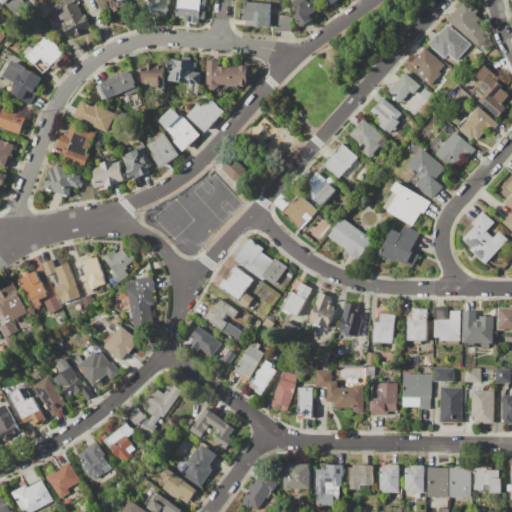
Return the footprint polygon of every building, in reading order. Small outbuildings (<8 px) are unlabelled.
[(5,4),(9,0),(21,0),(28,8),(17,18),(5,4)] [(21,0),(37,0),(28,8),(21,0)] [(90,26),(82,30),(83,32),(74,37),(73,35),(68,37),(62,26),(66,24),(56,5),(64,0),(71,0),(73,3),(76,1),(83,16),(85,15),(90,26)] [(122,0),(125,8),(112,13),(107,0),(122,0)] [(152,0),(167,0),(166,17),(151,15),(152,0)] [(178,0),(206,0),(206,5),(203,5),(202,11),(206,12),(205,20),(199,19),(199,23),(197,23),(196,24),(190,23),(184,22),(184,18),(176,17),(177,12),(176,12),(177,7),(178,0)] [(301,27),(299,24),(298,24),(296,21),(297,20),(294,17),(297,15),(292,8),(294,7),(290,1),(291,0),(315,0),(321,8),(310,16),(312,19),(301,27)] [(448,20),(466,0),(479,12),(476,15),(481,19),(477,24),(486,32),(483,36),(487,39),(479,48),(448,20)] [(46,2),(53,11),(43,20),(35,10),(46,2)] [(270,4),(269,28),(262,27),(263,26),(246,26),(246,21),(241,20),(241,9),(245,9),(245,5),(247,5),(247,3),(270,4)] [(291,16),(291,32),(276,32),(276,15),(291,16)] [(48,28),(38,37),(32,30),(41,21),(48,28)] [(448,24),(472,45),(457,62),(449,55),(446,59),(429,44),(440,31),(441,32),(448,24)] [(43,73),(24,53),(31,46),(34,49),(45,38),(47,41),(50,39),(66,56),(52,69),(50,67),(43,73)] [(425,48),(445,66),(439,72),(441,74),(431,85),(421,76),(421,75),(415,69),(417,67),(412,63),(425,48)] [(197,63),(196,73),(201,73),(200,85),(193,84),(168,81),(169,77),(167,77),(168,65),(170,66),(171,60),(197,63)] [(13,61),(43,78),(37,88),(40,90),(31,106),(12,95),(14,92),(8,88),(12,82),(3,77),(13,61)] [(245,87),(242,87),(241,86),(239,87),(233,92),(229,87),(223,92),(219,87),(219,90),(216,92),(214,90),(210,90),(207,87),(206,61),(219,61),(219,67),(239,67),(239,66),(247,66),(248,84),(245,87)] [(165,88),(157,87),(157,84),(143,84),(143,82),(137,84),(135,70),(143,68),(143,66),(148,66),(148,64),(154,64),(154,65),(165,65),(165,88)] [(471,94),(483,82),(476,76),(485,66),(500,79),(497,82),(502,87),(501,88),(510,96),(502,106),(505,109),(498,118),(471,94)] [(129,71),(138,91),(126,96),(124,91),(108,99),(101,84),(109,80),(109,79),(129,71)] [(406,72),(421,86),(414,94),(411,91),(400,104),(395,99),(396,99),(388,92),(406,72)] [(193,84),(200,85),(199,96),(192,95),(193,84)] [(384,99),(402,114),(397,120),(399,122),(396,125),(398,126),(394,131),(392,130),(390,133),(387,130),(385,131),(378,124),(379,123),(377,121),(380,119),(371,111),(378,103),(379,104),(384,99)] [(0,101),(3,103),(1,108),(26,117),(20,136),(0,128),(0,101)] [(74,117),(83,101),(94,107),(95,104),(115,114),(106,133),(74,117)] [(224,112),(204,134),(185,117),(197,104),(201,107),(205,101),(211,101),(224,112)] [(478,107),(499,124),(492,132),(488,128),(479,138),(477,136),(473,141),(460,130),(468,121),(466,120),(478,107)] [(179,117),(165,129),(157,121),(171,108),(179,117)] [(180,115),(200,135),(186,148),(187,149),(183,153),(173,142),(175,140),(165,129),(179,117),(180,115)] [(155,123),(150,127),(146,122),(151,118),(155,123)] [(364,119),(390,142),(374,160),(371,157),(369,158),(359,149),(360,148),(357,145),(360,143),(350,135),(364,119)] [(72,124),(96,133),(88,153),(90,154),(85,168),(61,159),(65,151),(55,147),(60,134),(65,135),(66,133),(68,134),(72,124)] [(436,154),(455,132),(476,151),(469,159),(465,155),(453,169),(436,154)] [(163,133),(179,155),(160,169),(152,158),(154,156),(146,145),(163,133)] [(0,139),(14,145),(11,154),(13,154),(8,169),(0,166),(0,139)] [(342,143),(347,147),(349,148),(349,149),(358,158),(342,175),(339,179),(324,165),(334,154),(333,153),(342,143)] [(122,157),(141,147),(150,166),(147,168),(149,172),(136,179),(135,176),(129,179),(124,170),(127,168),(122,157)] [(407,166),(423,148),(445,168),(435,179),(443,186),(432,199),(415,184),(421,178),(407,166)] [(99,152),(103,155),(99,160),(95,156),(99,152)] [(248,172),(236,184),(220,168),(232,156),(248,172)] [(342,175),(358,158),(360,156),(367,162),(354,177),(350,182),(342,175)] [(93,169),(100,167),(99,164),(112,160),(113,163),(119,162),(124,181),(119,182),(120,184),(105,188),(104,186),(95,188),(94,184),(97,183),(93,169)] [(354,177),(367,162),(373,168),(360,183),(354,177)] [(56,165),(72,170),(72,169),(83,172),(80,179),(82,180),(81,182),(83,183),(82,188),(79,187),(79,189),(72,186),(69,198),(63,196),(63,195),(52,191),(51,192),(46,191),(47,189),(45,188),(51,169),(55,170),(56,165)] [(318,172),(338,190),(323,207),(313,198),(313,197),(309,193),(315,187),(309,181),(318,172)] [(511,180),(511,230),(504,223),(511,212),(511,209),(505,204),(511,195),(511,193),(507,198),(497,190),(505,181),(509,184),(511,180)] [(397,182),(430,202),(414,227),(382,206),(397,182)] [(317,211),(302,229),(283,212),(299,195),(317,211)] [(320,213),(325,216),(321,221),(316,217),(320,213)] [(507,240),(486,264),(471,250),(473,248),(463,240),(475,226),(472,224),(482,213),(493,223),(485,232),(493,238),(498,232),(507,240)] [(343,218),(373,240),(359,260),(346,250),(347,249),(330,236),(343,218)] [(421,234),(405,265),(381,254),(397,222),(421,234)] [(235,260),(251,239),(264,250),(262,252),(273,260),(275,258),(296,275),(280,295),(250,272),(249,272),(246,270),(247,269),(235,260)] [(103,258),(114,250),(116,253),(122,249),(127,255),(131,252),(136,259),(126,267),(127,268),(131,274),(118,284),(116,282),(111,275),(114,273),(103,258)] [(81,261),(92,257),(92,259),(97,257),(107,284),(98,287),(98,288),(91,290),(81,261)] [(55,268),(56,272),(47,276),(42,264),(52,260),(55,268)] [(81,297),(61,304),(55,287),(61,284),(56,272),(55,268),(68,263),(81,297)] [(254,280),(245,293),(238,301),(219,288),(226,278),(228,280),(233,273),(231,272),(235,266),(254,280)] [(19,280),(23,278),(21,275),(30,270),(32,273),(36,271),(47,292),(45,293),(46,296),(39,300),(42,305),(39,306),(40,308),(35,311),(29,300),(30,300),(19,280)] [(215,275),(221,278),(216,286),(211,282),(215,275)] [(126,283),(135,281),(135,279),(152,276),(153,281),(154,281),(155,287),(155,291),(152,292),(155,305),(151,306),(155,324),(135,328),(132,312),(119,315),(116,295),(128,293),(126,283)] [(312,288),(297,317),(282,309),(291,291),(291,292),(297,281),(312,288)] [(0,288),(12,282),(29,314),(14,323),(11,318),(8,320),(5,314),(1,316),(0,314),(0,288)] [(116,282),(118,284),(119,286),(114,290),(111,286),(116,282)] [(245,293),(254,300),(247,310),(237,303),(238,301),(245,293)] [(327,329),(320,326),(320,328),(308,323),(321,293),(333,297),(330,305),(336,307),(327,329)] [(90,295),(95,306),(87,310),(82,298),(90,295)] [(56,296),(62,308),(49,315),(43,303),(56,296)] [(219,299),(238,312),(233,319),(228,316),(224,322),(227,323),(222,331),(203,318),(213,304),(215,306),(219,299)] [(346,303),(361,306),(359,315),(362,316),(361,318),(362,318),(358,337),(336,332),(337,327),(341,328),(346,303)] [(448,320),(435,320),(435,307),(449,308),(448,320)] [(498,308),(511,308),(511,330),(498,330),(498,308)] [(427,309),(427,341),(408,341),(408,317),(412,317),(413,309),(427,309)] [(451,311),(461,311),(461,341),(460,341),(460,345),(436,345),(436,338),(435,338),(435,320),(448,320),(450,320),(451,311)] [(463,311),(477,312),(477,319),(480,319),(480,316),(494,316),(494,344),(463,343),(463,311)] [(396,316),(393,344),(374,342),(376,318),(380,319),(381,314),(396,316)] [(93,320),(98,316),(104,318),(108,323),(106,329),(101,332),(95,331),(92,326),(93,320)] [(0,329),(0,325),(12,319),(19,333),(6,340),(0,329)] [(269,320),(274,323),(269,331),(264,328),(269,320)] [(285,320),(300,328),(291,343),(277,335),(285,320)] [(227,323),(228,322),(242,332),(246,326),(253,331),(243,345),(222,331),(227,323)] [(105,348),(116,333),(111,330),(115,324),(120,328),(121,326),(138,339),(134,344),(135,345),(128,354),(127,354),(122,361),(105,348)] [(199,327),(221,343),(211,356),(200,349),(197,353),(188,346),(194,339),(191,337),(199,327)] [(264,354),(247,381),(246,380),(243,384),(240,381),(242,378),(239,376),(238,378),(235,376),(236,374),(234,372),(254,342),(256,344),(257,343),(260,346),(258,350),(264,354)] [(78,366),(88,358),(84,352),(91,347),(97,346),(110,363),(112,361),(121,373),(109,382),(105,376),(92,386),(78,366)] [(317,348),(332,352),(328,364),(314,359),(317,348)] [(222,360),(228,350),(235,355),(228,365),(222,360)] [(367,353),(375,353),(375,364),(367,364),(367,353)] [(316,364),(311,370),(303,363),(308,357),(316,364)] [(54,379),(63,373),(57,365),(65,359),(86,388),(80,391),(74,396),(72,393),(67,397),(54,379)] [(266,361),(275,366),(274,369),(277,371),(261,396),(255,391),(254,393),(250,390),(251,389),(249,388),(266,361)] [(434,368),(454,368),(454,382),(433,382),(434,368)] [(465,369),(481,369),(480,383),(465,383),(465,369)] [(511,369),(511,383),(496,383),(496,369),(511,369)] [(327,382),(327,388),(316,388),(316,371),(332,371),(332,382),(327,382)] [(1,377),(9,372),(16,385),(9,389),(1,377)] [(298,376),(290,403),(294,404),(292,409),(289,408),(287,413),(272,408),(281,377),(285,378),(287,372),(298,376)] [(403,374),(431,375),(431,398),(403,398),(403,392),(405,392),(405,386),(403,386),(403,374)] [(33,387),(49,377),(67,404),(62,407),(64,410),(53,417),(48,409),(47,410),(44,405),(45,405),(33,387)] [(327,382),(332,382),(338,382),(338,388),(353,389),(353,386),(364,386),(364,413),(353,413),(353,408),(336,408),(336,403),(327,402),(327,388),(327,382)] [(377,383),(397,383),(397,411),(388,411),(388,415),(372,415),(372,398),(375,398),(376,390),(377,390),(377,383)] [(8,393),(19,386),(23,394),(29,391),(39,409),(40,409),(46,419),(41,422),(40,422),(34,425),(30,420),(25,423),(8,393)] [(80,391),(86,388),(88,386),(94,395),(87,400),(80,391)] [(160,417),(158,419),(152,415),(146,411),(151,405),(147,402),(154,393),(155,394),(158,390),(164,394),(167,390),(169,392),(174,386),(182,391),(163,417),(160,417)] [(299,388),(313,388),(313,419),(305,419),(305,420),(298,420),(299,388)] [(441,388),(462,388),(462,423),(441,423),(441,388)] [(472,391),(494,391),(494,424),(474,423),(474,417),(471,417),(472,391)] [(502,395),(511,395),(511,423),(503,424),(502,395)] [(419,399),(430,399),(430,410),(419,409),(419,399)] [(0,409),(7,406),(20,430),(22,429),(24,434),(12,440),(10,436),(4,439),(0,431),(0,409)] [(146,418),(136,426),(127,416),(138,407),(146,418)] [(206,409),(234,429),(228,437),(233,440),(225,451),(213,442),(213,441),(207,437),(209,435),(205,432),(199,440),(188,433),(206,409)] [(152,415),(158,419),(154,425),(157,427),(149,438),(138,430),(146,419),(149,421),(152,415)] [(102,438),(106,434),(110,438),(127,424),(131,429),(132,428),(135,432),(127,438),(138,451),(133,456),(135,459),(128,465),(125,462),(124,464),(118,457),(117,458),(103,441),(104,440),(102,438)] [(98,443),(106,455),(104,456),(112,468),(94,480),(91,476),(89,477),(82,467),(86,465),(79,455),(98,443)] [(201,488),(182,474),(190,464),(188,462),(198,449),(200,450),(203,445),(218,456),(212,464),(214,465),(212,468),(214,469),(201,488)] [(70,462),(82,483),(69,491),(70,493),(61,499),(47,477),(70,462)] [(324,464),(343,464),(343,477),(341,477),(341,487),(339,487),(339,507),(316,507),(316,470),(324,470),(324,464)] [(309,465),(309,490),(284,490),(284,470),(289,470),(289,465),(309,465)] [(386,465),(400,465),(400,480),(399,480),(399,493),(383,493),(383,490),(380,490),(380,468),(386,468),(386,465)] [(356,466),(372,466),(372,469),(374,469),(374,475),(372,475),(372,485),(360,485),(360,490),(349,490),(349,469),(356,469),(356,466)] [(425,466),(425,482),(424,482),(424,492),(411,492),(411,490),(405,490),(405,474),(406,474),(406,468),(411,468),(411,466),(425,466)] [(475,467),(496,467),(496,469),(500,469),(499,478),(501,478),(501,494),(487,494),(487,491),(474,491),(475,467)] [(167,468),(197,490),(190,499),(192,501),(189,506),(178,498),(178,499),(163,489),(167,482),(161,477),(167,468)] [(428,469),(449,469),(449,498),(440,498),(440,497),(428,497),(428,469)] [(450,469),(471,469),(471,499),(450,499),(450,469)] [(277,485),(259,511),(254,509),(255,508),(249,505),(248,506),(244,503),(243,501),(251,489),(249,488),(252,483),(254,484),(261,474),(277,485)] [(42,480),(53,501),(32,511),(22,511),(12,493),(26,485),(28,488),(42,480)] [(183,511),(182,511),(155,511),(154,511),(153,511),(148,508),(149,507),(145,504),(155,491),(183,511)] [(0,511),(0,497),(5,496),(10,511),(0,511)] [(119,511),(129,498),(147,511),(119,511)] [(83,511),(80,508),(85,503),(92,511),(91,511),(83,511)]
